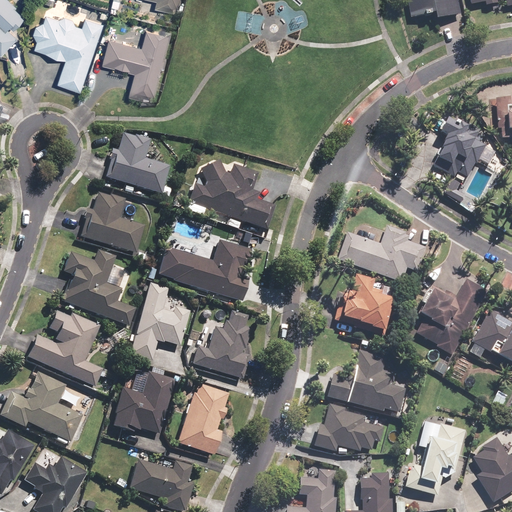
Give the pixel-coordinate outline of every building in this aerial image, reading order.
[(0,0),(0,51),(1,53),(18,36),(12,30),(25,16),(9,0),(0,0)] [(157,0),(156,7),(177,11),(179,0),(157,0)] [(457,0),(407,0),(411,18),(438,13),(439,20),(461,15),(457,0)] [(82,89),(103,23),(86,17),(84,26),(76,23),(76,22),(75,22),(75,21),(74,20),(73,19),(73,18),(72,18),(72,17),(71,17),(70,17),(70,16),(69,16),(68,16),(67,16),(66,15),(65,15),(64,15),(63,15),(62,16),(61,16),(60,16),(59,17),(58,17),(58,18),(46,14),(43,21),(42,21),(41,21),(41,22),(40,22),(39,23),(38,24),(37,24),(37,25),(36,26),(36,27),(35,27),(35,28),(35,29),(35,30),(35,31),(35,32),(35,33),(35,34),(35,35),(35,36),(36,36),(36,37),(37,38),(38,39),(35,47),(67,57),(59,82),(82,89)] [(153,99),(169,33),(146,28),(142,45),(109,37),(103,62),(136,70),(130,94),(153,99)] [(506,98),(496,98),(495,127),(504,128),(504,137),(511,137),(511,95),(506,96),(506,98)] [(464,127),(449,119),(442,131),(449,135),(432,168),(454,179),(457,173),(466,177),(485,140),(478,136),(480,132),(465,124),(464,127)] [(109,161),(105,177),(168,196),(170,189),(162,187),(168,165),(144,158),(150,139),(135,134),(134,136),(121,132),(116,149),(110,147),(106,160),(109,161)] [(228,173),(223,171),(216,158),(198,167),(205,182),(203,186),(193,183),(187,200),(263,228),(272,205),(255,198),(258,192),(251,189),(253,186),(249,185),(254,172),(232,164),(228,173)] [(86,209),(79,235),(133,250),(139,226),(115,220),(121,200),(95,193),(90,210),(86,209)] [(379,245),(347,231),(337,257),(400,283),(406,267),(416,271),(426,247),(409,240),(410,237),(404,234),(405,231),(388,224),(379,245)] [(245,268),(250,250),(216,239),(210,260),(192,254),(195,245),(180,241),(177,250),(166,246),(157,274),(171,279),(170,281),(239,302),(246,277),(238,274),(240,267),(245,268)] [(70,274),(60,299),(127,325),(134,307),(116,300),(120,289),(104,283),(114,257),(98,250),(93,262),(66,251),(59,270),(70,274)] [(484,288),(488,282),(472,272),(468,278),(484,288)] [(354,326),(351,335),(361,338),(363,331),(385,337),(395,298),(382,294),(383,289),(374,287),(376,279),(358,274),(352,295),(341,292),(333,320),(354,326)] [(457,297),(433,284),(430,290),(427,288),(420,301),(423,303),(419,312),(424,315),(414,335),(452,355),(486,290),(466,279),(457,297)] [(170,311),(161,309),(167,286),(146,281),(126,354),(150,361),(155,340),(179,346),(188,311),(171,307),(170,311)] [(54,344),(35,336),(26,357),(93,386),(101,368),(83,360),(98,325),(55,307),(46,328),(70,338),(63,353),(52,348),(54,344)] [(492,352),(487,362),(499,369),(504,359),(511,363),(511,320),(490,308),(467,350),(480,357),(484,348),(492,352)] [(222,320),(220,327),(203,322),(199,334),(209,337),(206,346),(195,343),(189,362),(237,377),(244,354),(239,353),(241,348),(244,348),(250,328),(243,326),(247,314),(229,309),(226,321),(222,320)] [(361,357),(358,367),(355,366),(352,380),(333,375),(328,397),(399,413),(404,388),(392,385),(395,373),(383,370),(386,358),(369,354),(368,358),(361,357)] [(120,386),(108,425),(132,432),(133,428),(140,430),(140,427),(159,433),(175,379),(146,370),(140,392),(120,386)] [(10,389),(0,411),(0,415),(23,426),(25,422),(57,437),(55,441),(68,447),(81,417),(55,404),(64,385),(35,371),(24,395),(10,389)] [(214,454),(221,430),(216,429),(219,418),(221,419),(224,407),(223,407),(226,393),(193,384),(177,444),(214,454)] [(324,425),(320,424),(315,447),(337,451),(338,447),(359,451),(359,447),(373,450),(375,441),(379,442),(383,427),(364,423),(366,415),(345,411),(346,407),(328,403),(324,425)] [(438,495),(445,470),(447,471),(448,466),(454,467),(465,429),(441,423),(436,438),(429,436),(421,463),(415,461),(408,487),(438,495)] [(31,445),(4,431),(0,438),(0,493),(4,495),(31,445)] [(511,451),(507,455),(495,437),(481,446),(484,450),(473,457),(483,472),(476,476),(492,500),(511,487),(511,451)] [(32,463),(22,481),(41,491),(31,509),(37,511),(58,511),(61,506),(65,508),(85,472),(57,457),(51,467),(46,464),(43,469),(32,463)] [(186,481),(191,466),(174,461),(171,469),(136,459),(128,487),(164,498),(162,505),(184,511),(192,483),(186,481)] [(296,494),(306,495),(305,509),(286,507),(285,511),(335,511),(336,496),(334,496),(336,469),(317,468),(317,477),(297,476),(296,494)] [(372,477),(361,476),(361,499),(362,499),(361,510),(346,510),(346,511),(391,511),(392,499),(386,499),(387,474),(372,473),(372,477)]
